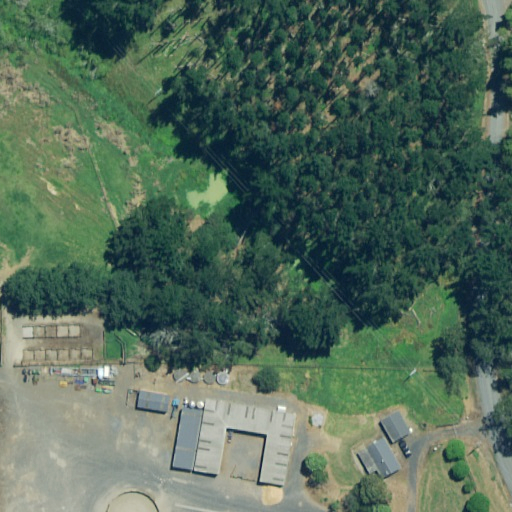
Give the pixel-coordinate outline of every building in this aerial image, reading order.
[(165,395),(140,392),(138,408),(162,411),(165,395)] [(312,421),(218,405),(205,482),(233,487),(241,443),(282,450),(274,494),(298,498),(312,421)] [(410,433),(398,411),(381,420),(393,442),(410,433)] [(185,478),(205,482),(216,420),(196,416),(185,478)] [(400,467),(382,439),(358,454),(370,474),(377,469),(383,478),(400,467)]
